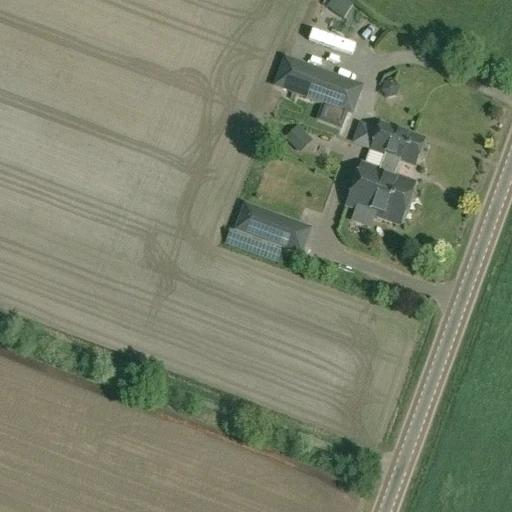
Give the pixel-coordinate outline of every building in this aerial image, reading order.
[(341,0),(332,0),(326,9),(343,21),(353,7),(341,0)] [(351,115),(361,90),(307,68),(297,93),(351,115)] [(300,124),(289,135),(306,150),(317,138),(300,124)] [(384,158),(399,164),(399,163),(414,169),(424,143),(381,126),(371,152),(384,157),(384,158)] [(393,179),(399,164),(384,158),(378,173),(361,166),(345,208),(398,228),(414,187),(393,179)] [(296,227),(244,209),(236,233),(288,251),(289,250),(283,248),(290,226),(296,227)]
